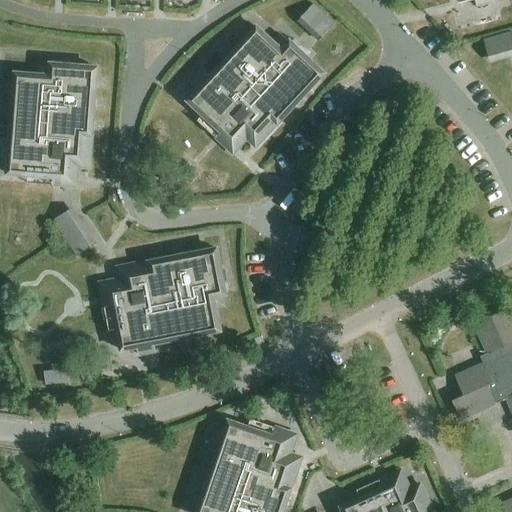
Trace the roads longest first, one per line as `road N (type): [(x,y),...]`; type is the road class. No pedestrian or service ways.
road 1 (unclassified): [(299,356),(155,414),(49,435),(0,431)]
road 2 (residential): [(279,221),(141,215),(125,191),(130,123)]
road 3 (residential): [(411,70),(379,82),(322,127),(289,182),(279,221)]
road 4 (residential): [(381,315),(444,456)]
road 5 (residential): [(130,123),(135,28),(194,33)]
road 6 (residential): [(411,70),(427,75),(475,122),(511,181)]
road 7 (unclassified): [(381,315),(511,249)]
road 8 (residential): [(279,221),(280,279),(299,356)]
